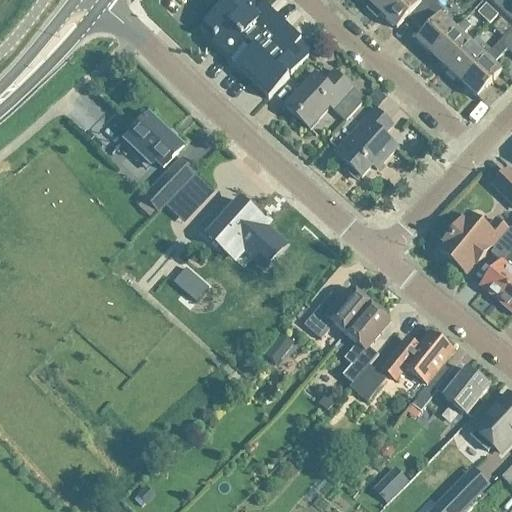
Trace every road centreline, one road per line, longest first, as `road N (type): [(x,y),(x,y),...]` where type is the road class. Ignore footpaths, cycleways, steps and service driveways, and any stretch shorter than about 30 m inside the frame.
road 1 (unclassified): [(379,255),(135,36)]
road 2 (residential): [(477,151),(305,0)]
road 3 (unclassified): [(0,155),(135,36)]
road 4 (unclassified): [(511,364),(379,255)]
road 5 (residential): [(379,255),(477,151)]
road 6 (secondary): [(88,0),(0,97)]
